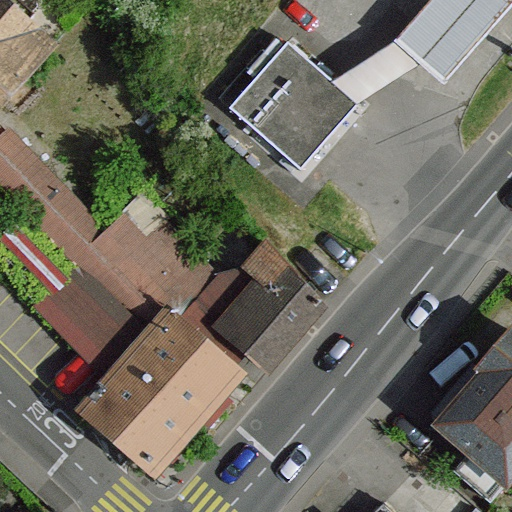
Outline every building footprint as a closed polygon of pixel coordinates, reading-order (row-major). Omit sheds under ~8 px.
[(10,0),(0,0),(0,131),(70,48),(10,0)] [(453,84),(511,11),(511,0),(439,0),(404,39),(339,84),(295,43),(239,109),(305,170),(360,105),(427,63),(453,84)] [(256,250),(201,312),(265,369),(320,307),(256,250)] [(253,380),(165,305),(72,413),(160,488),(253,380)] [(487,374),(444,423),(511,483),(511,482),(511,337),(483,370),(487,374)]
